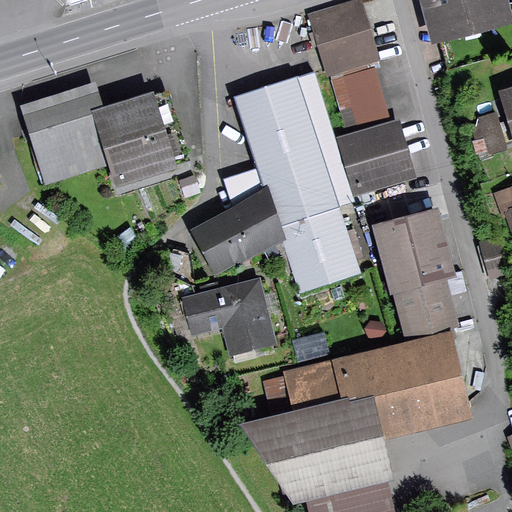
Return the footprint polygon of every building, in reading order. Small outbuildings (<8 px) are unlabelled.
[(431,0),(439,32),(442,31),(452,68),(511,51),(511,11),(500,15),(496,0),(431,0)] [(341,38),(349,65),(374,57),(358,3),(313,17),(321,45),(341,38)] [(352,107),(352,108),(383,99),(374,69),(333,81),(341,110),(352,107)] [(234,97),(265,195),(285,250),(299,294),(361,273),(296,77),(234,97)] [(114,161),(120,180),(187,159),(167,94),(101,115),(114,161)] [(357,190),(405,176),(383,99),(352,108),(360,136),(343,141),(357,190)] [(30,123),(48,181),(114,161),(101,115),(97,102),(30,123)] [(481,121),(487,137),(474,141),(477,154),(505,145),(496,116),(481,121)] [(269,255),(285,250),(265,195),(198,233),(216,268),(263,245),(269,255)] [(449,274),(433,215),(379,229),(394,288),(398,287),(397,287),(438,276),(449,274)] [(483,245),(491,274),(505,270),(497,241),(483,245)] [(180,282),(194,279),(190,254),(173,249),(165,278),(180,282)] [(398,287),(410,333),(451,322),(438,276),(397,287),(398,287)] [(224,324),(231,353),(273,343),(257,282),(185,300),(193,332),(224,324)] [(445,415),(463,411),(446,339),(265,382),(274,421),(248,427),(283,479),(281,479),(286,498),(310,494),(313,511),(388,511),(380,477),(386,475),(374,427),(444,410),(445,415)]
